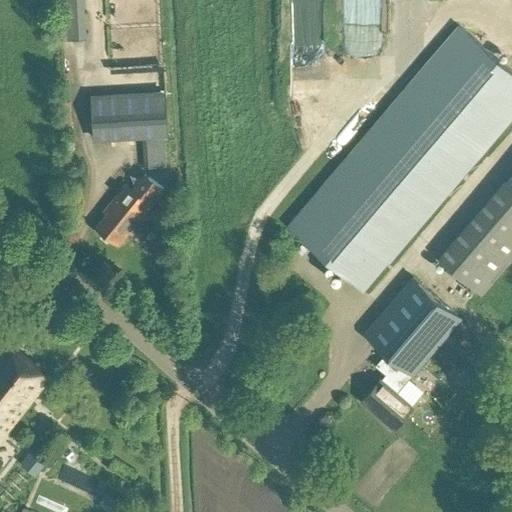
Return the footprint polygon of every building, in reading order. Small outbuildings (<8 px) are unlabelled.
[(311,34),(312,4),(286,3),(285,33),(311,34)] [(84,8),(60,9),(62,37),(86,36),(84,8)] [(405,84),(408,87),(290,224),(364,288),(482,150),(484,152),(511,118),(511,71),(456,24),(405,84)] [(121,79),(137,78),(137,68),(120,69),(121,79)] [(165,92),(92,96),(94,135),(167,131),(165,92)] [(511,170),(504,180),(439,257),(482,293),(511,257),(511,170)] [(97,225),(118,243),(165,187),(145,171),(133,186),(127,181),(104,209),(107,212),(97,225)] [(376,363),(387,372),(384,376),(383,375),(363,398),(395,426),(414,404),(397,390),(413,372),(414,373),(462,316),(414,275),(365,331),(387,350),(376,363)] [(489,288),(479,300),(497,315),(507,304),(489,288)] [(7,340),(0,349),(0,436),(50,374),(7,340)] [(49,421),(31,445),(51,460),(69,436),(49,421)]
